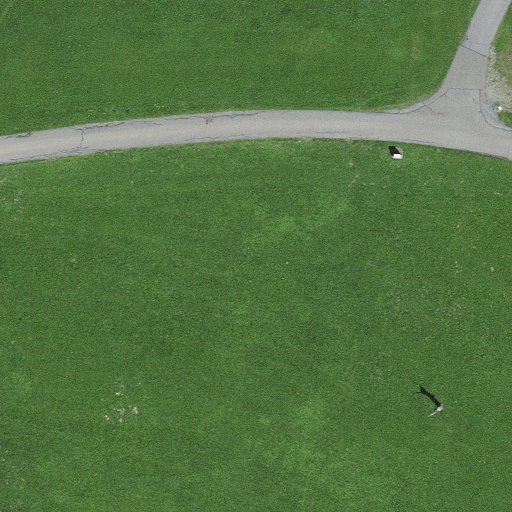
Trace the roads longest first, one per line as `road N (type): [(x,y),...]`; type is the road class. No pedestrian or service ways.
road 1 (unclassified): [(0,163),(184,131),(458,137),(511,149)]
road 2 (track): [(458,137),(468,49),(495,0)]
